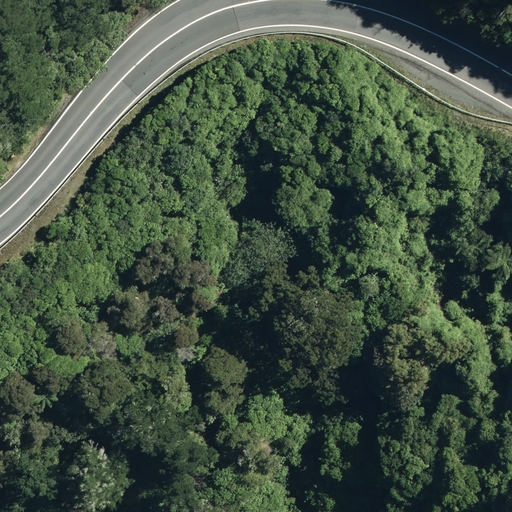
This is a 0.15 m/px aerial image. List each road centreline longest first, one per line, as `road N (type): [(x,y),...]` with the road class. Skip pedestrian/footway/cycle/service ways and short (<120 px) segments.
road 1 (trunk): [(0,205),(105,72),(182,8),(220,0)]
road 2 (trunk): [(382,0),(511,47)]
